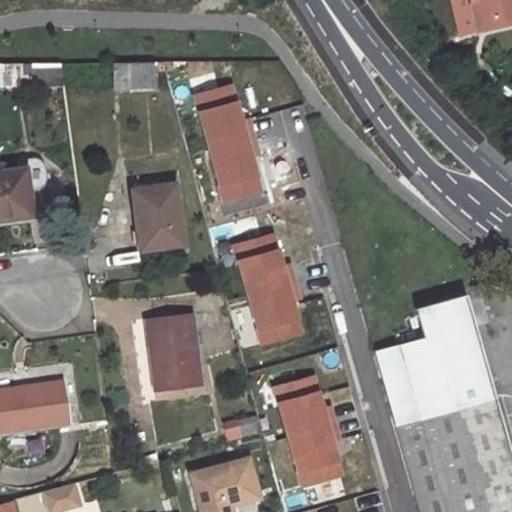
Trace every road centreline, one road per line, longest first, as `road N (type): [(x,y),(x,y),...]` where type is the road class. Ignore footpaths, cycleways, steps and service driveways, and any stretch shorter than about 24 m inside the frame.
road 1 (secondary): [(313,0),(372,96),(441,181),(511,239)]
road 2 (secondary): [(511,195),(388,74),(335,0)]
